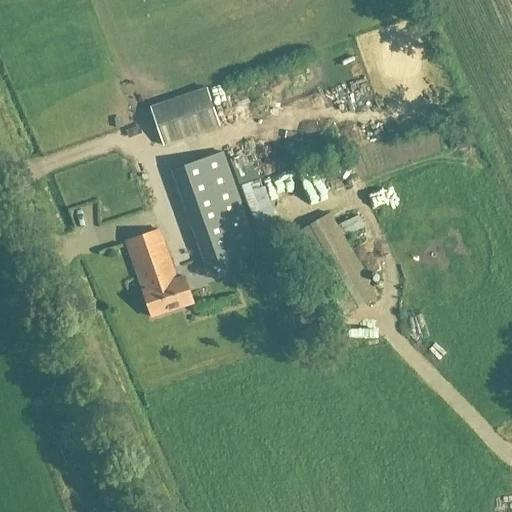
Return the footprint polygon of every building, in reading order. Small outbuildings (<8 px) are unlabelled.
[(220,127),(207,89),(150,108),(163,146),(220,127)] [(131,107),(135,132),(150,129),(146,105),(131,107)] [(448,124),(456,148),(473,142),(465,119),(448,124)] [(263,161),(287,153),(284,144),(260,152),(263,161)] [(171,170),(205,270),(256,253),(222,153),(171,170)] [(251,224),(270,217),(255,178),(236,185),(251,224)] [(330,214),(295,234),(343,315),(378,295),(330,214)] [(157,231),(125,242),(143,291),(142,291),(152,317),(193,302),(183,277),(175,280),(157,231)]
